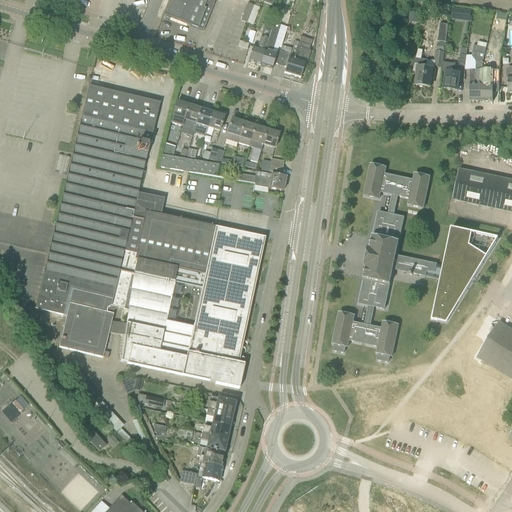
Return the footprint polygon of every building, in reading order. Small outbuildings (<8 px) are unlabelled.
[(169,0),(163,16),(203,32),(216,0),(169,0)] [(248,4),(241,22),(246,23),(248,24),(254,6),(248,4)] [(254,6),(248,24),(253,26),(260,9),(254,6)] [(470,23),(472,11),(453,8),(451,20),(470,23)] [(261,66),(272,70),(277,55),(279,47),(281,48),(282,46),(287,28),(281,26),(274,24),(271,32),(261,66)] [(438,42),(446,43),(448,26),(440,24),(438,42)] [(253,47),(248,62),(261,66),(271,32),(264,30),(258,49),(253,47)] [(302,34),(299,43),(299,42),(294,61),(289,59),(292,50),(282,46),(281,48),(279,56),(276,65),(286,68),(284,74),(301,79),(305,64),(306,65),(311,51),(309,51),(313,37),(302,34)] [(476,62),(476,71),(470,71),(470,102),(482,102),(482,71),(485,57),(487,44),(479,42),(478,47),(474,46),(471,56),(476,62)] [(500,50),(493,49),(491,61),(499,62),(500,50)] [(435,67),(443,68),(443,63),(445,53),(436,52),(434,61),(436,62),(435,67)] [(482,102),(493,102),(494,84),(488,84),(488,63),(489,57),(485,57),(482,71),(482,102)] [(433,70),(426,69),(427,61),(422,60),(416,59),(412,74),(417,75),(416,86),(430,88),(432,77),(434,77),(435,70),(433,70)] [(456,65),(443,63),(443,68),(442,72),(446,73),(444,90),(458,91),(460,71),(455,70),(456,65)] [(104,78),(93,75),(91,85),(102,88),(104,78)] [(124,210),(133,212),(160,104),(88,87),(59,210),(49,256),(45,275),(36,310),(64,316),(67,317),(59,348),(103,359),(103,358),(108,359),(110,354),(105,353),(109,334),(125,337),(127,325),(112,322),(114,311),(119,308),(128,310),(133,274),(111,270),(117,240),(124,210)] [(189,107),(177,103),(171,124),(183,127),(189,107)] [(197,124),(201,110),(189,107),(183,127),(185,128),(186,127),(196,130),(197,124)] [(197,124),(206,127),(204,134),(206,135),(213,114),(201,110),(197,124)] [(224,118),(213,114),(206,135),(212,136),(214,130),(220,132),(224,118)] [(228,134),(226,140),(238,144),(244,124),(232,120),(228,134)] [(256,127),(244,124),(238,144),(249,148),(256,127)] [(268,131),(256,127),(249,148),(254,149),(260,151),(262,151),(264,145),(263,145),(268,131)] [(263,145),(264,145),(275,149),(279,135),(268,131),(263,145)] [(167,157),(167,156),(170,146),(165,144),(162,156),(162,157),(167,157)] [(281,157),(283,147),(277,145),(274,156),(281,157)] [(208,160),(215,162),(218,151),(212,149),(208,160)] [(260,151),(254,149),(250,162),(257,164),(261,152),(260,152),(260,151)] [(180,156),(187,158),(188,152),(182,150),(180,156)] [(225,153),(218,151),(215,162),(221,164),(222,159),(225,153)] [(170,157),(167,156),(167,157),(162,157),(161,161),(159,169),(197,175),(217,178),(219,166),(220,166),(170,157)] [(283,169),(284,162),(271,160),(270,166),(283,169)] [(397,201),(409,204),(408,206),(423,209),(430,178),(415,175),(414,181),(384,175),(386,169),(371,165),(364,197),(379,200),(382,200),(370,250),(369,249),(365,267),(367,268),(364,280),(359,304),(369,307),(365,326),(353,323),(354,317),(339,314),(333,345),(335,345),(333,352),(344,354),(345,348),(348,348),(349,341),(378,347),(377,354),(379,355),(378,361),(388,363),(390,357),(392,357),(398,326),(383,323),(382,330),(370,327),(374,308),(384,310),(393,270),(397,270),(396,271),(410,274),(410,275),(412,276),(413,274),(440,280),(431,320),(446,323),(499,240),(451,229),(443,267),(436,266),(436,265),(396,257),(399,242),(399,243),(400,242),(399,242),(404,218),(393,216),(397,201)] [(269,173),(282,175),(283,169),(270,166),(269,173)] [(511,181),(459,170),(453,201),(511,213),(511,181)] [(235,181),(254,185),(254,187),(283,192),(283,191),(286,178),(257,172),(256,178),(237,174),(235,181)] [(139,220),(133,219),(134,212),(133,212),(124,210),(117,240),(111,270),(133,274),(128,310),(129,310),(127,325),(125,337),(122,362),(128,364),(128,366),(210,383),(210,382),(216,383),(215,384),(240,390),(245,365),(239,364),(257,278),(260,279),(262,273),(262,271),(259,270),(265,239),(214,228),(159,216),(145,213),(143,221),(139,220)] [(511,330),(506,327),(500,323),(477,358),(486,364),(511,380),(511,330)] [(134,390),(128,379),(122,382),(129,395),(135,392),(134,390)] [(136,381),(128,379),(134,390),(140,392),(143,381),(136,379),(136,381)] [(165,401),(146,397),(144,405),(163,409),(165,401)] [(212,399),(211,404),(209,403),(207,411),(232,416),(234,411),(236,410),(236,407),(235,405),(235,404),(212,399)] [(118,432),(125,424),(104,406),(97,414),(118,432)] [(360,427),(361,433),(368,431),(370,437),(373,437),(372,431),(380,429),(382,435),(385,434),(384,428),(392,427),(394,433),(397,433),(395,426),(405,424),(406,430),(409,429),(408,424),(417,422),(418,428),(421,427),(420,421),(428,420),(430,425),(433,425),(432,419),(441,417),(443,423),(445,422),(445,416),(453,415),(454,420),(457,420),(456,414),(464,412),(466,418),(469,418),(466,406),(360,427)] [(232,421),(232,416),(207,411),(206,417),(214,419),(213,424),(230,428),(230,427),(232,426),(233,423),(232,421)] [(230,429),(230,428),(213,424),(211,429),(203,428),(202,435),(227,440),(228,435),(230,434),(231,431),(230,429)] [(163,435),(165,428),(156,426),(154,433),(163,435)] [(93,432),(86,438),(100,453),(106,446),(93,432)] [(207,449),(224,453),(225,451),(227,450),(227,447),(226,445),(227,440),(202,435),(200,442),(208,443),(207,449)] [(113,436),(108,441),(114,448),(120,443),(113,436)] [(354,439),(381,493),(390,511),(398,511),(402,510),(400,507),(395,510),(392,502),(396,499),(395,497),(390,499),(386,491),(391,488),(390,485),(384,487),(380,480),(385,477),(384,474),(378,476),(375,469),(380,466),(379,463),(373,466),(369,458),(375,455),(373,452),(368,455),(365,447),(370,444),(368,442),(363,444),(359,437),(354,439)] [(224,455),(199,448),(197,457),(200,458),(199,463),(200,463),(205,465),(205,464),(221,467),(222,463),(224,462),(225,459),(223,457),(224,455)] [(198,500),(202,479),(219,483),(223,467),(221,467),(205,464),(205,465),(200,463),(197,475),(198,475),(195,486),(193,496),(198,500)] [(179,483),(195,486),(198,475),(197,475),(182,472),(179,483)] [(131,505),(122,497),(106,511),(141,511),(132,503),(131,505)]
